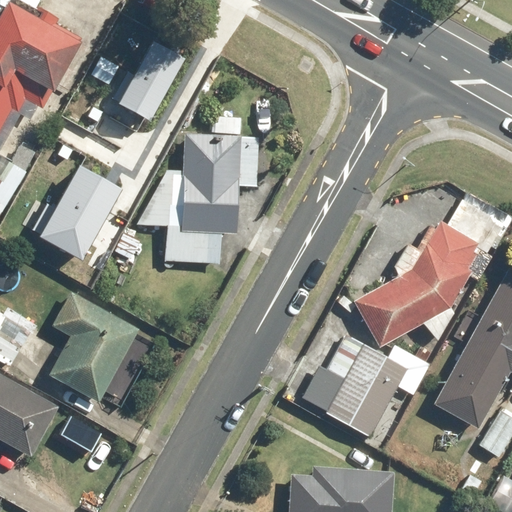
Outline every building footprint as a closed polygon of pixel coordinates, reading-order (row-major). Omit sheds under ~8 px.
[(152,149),(180,95),(109,58),(81,113),(152,149)] [(168,168),(140,224),(167,237),(166,257),(221,258),(222,228),(239,228),(239,184),(256,184),(256,133),(225,133),(225,134),(183,134),(183,169),(168,168)] [(82,162),(37,232),(74,256),(119,186),(82,162)] [(0,214),(20,173),(0,163),(0,214)] [(381,341),(453,302),(484,245),(441,221),(418,265),(357,297),(381,341)] [(127,298),(149,275),(132,259),(110,282),(127,298)] [(479,420),(507,371),(511,374),(511,274),(509,273),(438,397),(479,420)] [(86,305),(85,308),(64,300),(53,326),(72,334),(52,374),(100,398),(135,329),(86,305)] [(0,312),(0,335),(10,318),(0,312)] [(322,359),(302,397),(329,411),(328,414),(373,437),(408,369),(359,344),(346,371),(322,359)] [(58,402),(0,371),(0,449),(25,463),(58,402)] [(511,435),(511,410),(500,404),(480,442),(502,454),(511,435)] [(290,464),(287,511),(391,511),(394,470),(290,464)] [(511,511),(511,483),(502,477),(486,505),(498,511),(511,511)]
